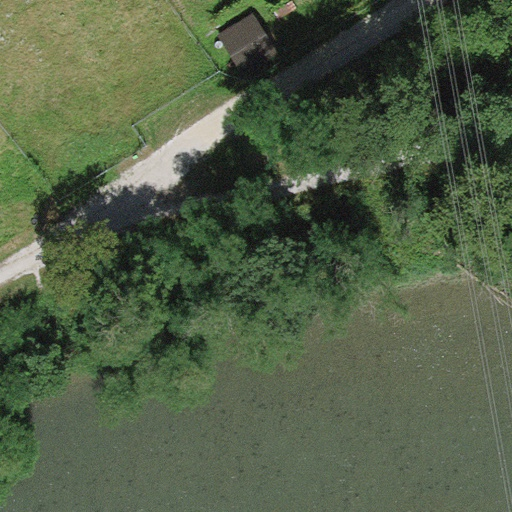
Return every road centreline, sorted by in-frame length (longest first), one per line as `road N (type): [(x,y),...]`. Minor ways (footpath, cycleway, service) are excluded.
road 1 (track): [(511,139),(329,173),(209,210),(113,220),(0,276)]
road 2 (track): [(113,220),(170,148),(404,0)]
